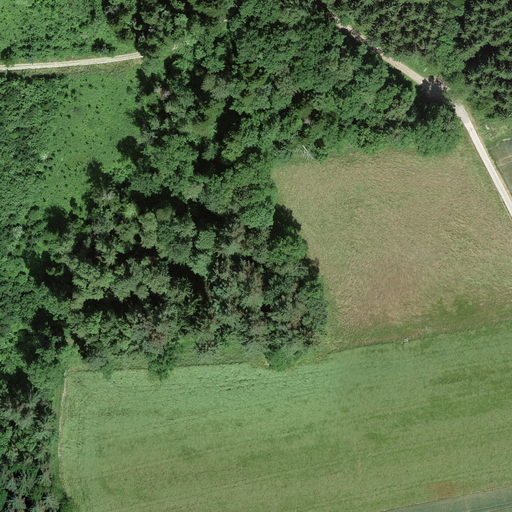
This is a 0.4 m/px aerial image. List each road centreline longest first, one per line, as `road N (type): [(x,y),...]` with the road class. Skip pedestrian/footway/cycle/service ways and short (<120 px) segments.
road 1 (track): [(511,211),(461,113),(307,0)]
road 2 (track): [(0,68),(189,46),(240,0)]
